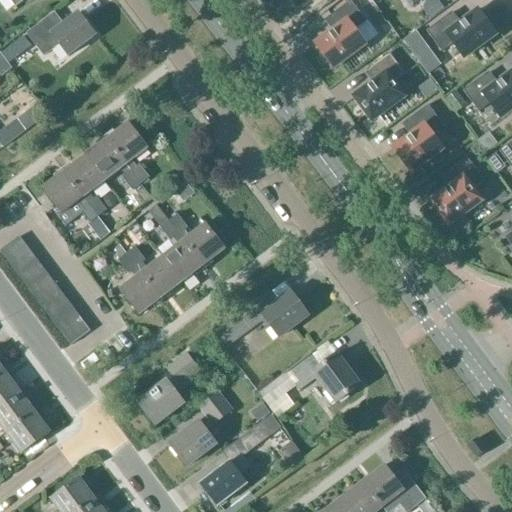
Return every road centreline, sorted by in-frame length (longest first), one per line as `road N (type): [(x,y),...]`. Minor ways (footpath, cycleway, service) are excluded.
road 1 (residential): [(135,0),(371,311),(433,427),(502,511)]
road 2 (unknown): [(0,235),(17,221),(38,226),(109,327),(107,349),(64,381)]
road 3 (tertiary): [(393,255),(277,102)]
road 4 (residential): [(302,83),(403,213)]
road 5 (residential): [(98,426),(0,296)]
road 6 (tertiary): [(393,255),(406,297),(463,373)]
road 7 (tertiary): [(481,360),(406,261),(393,255)]
road 8 (tertiary): [(277,102),(199,0)]
road 9 (residential): [(0,498),(98,426)]
